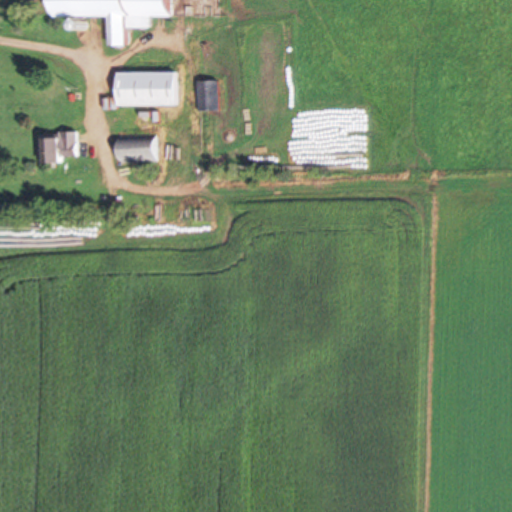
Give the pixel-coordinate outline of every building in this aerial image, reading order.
[(61,0),(62,14),(115,14),(115,44),(131,44),(131,25),(150,25),(150,14),(177,14),(176,0),(61,0)] [(122,70),(122,105),(182,105),(182,70),(122,70)] [(202,110),(223,110),(223,79),(202,79),(202,110)] [(81,132),(43,132),(43,161),(81,161),(81,132)] [(122,162),(161,162),(161,135),(122,135),(122,162)]
